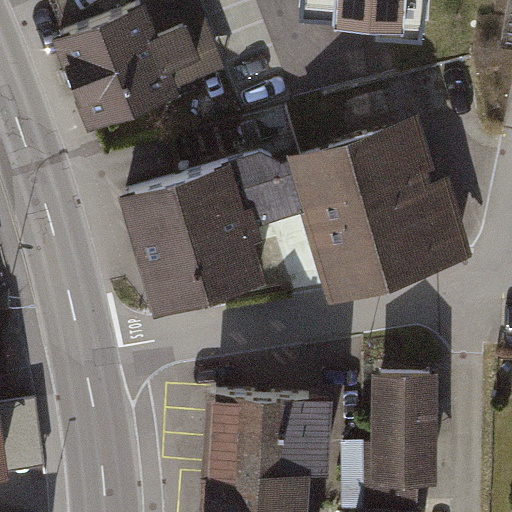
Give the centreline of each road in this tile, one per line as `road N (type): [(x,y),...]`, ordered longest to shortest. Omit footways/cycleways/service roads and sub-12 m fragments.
road 1 (residential): [(89,370),(482,279)]
road 2 (primary): [(89,370),(0,75)]
road 3 (primary): [(107,511),(89,370)]
